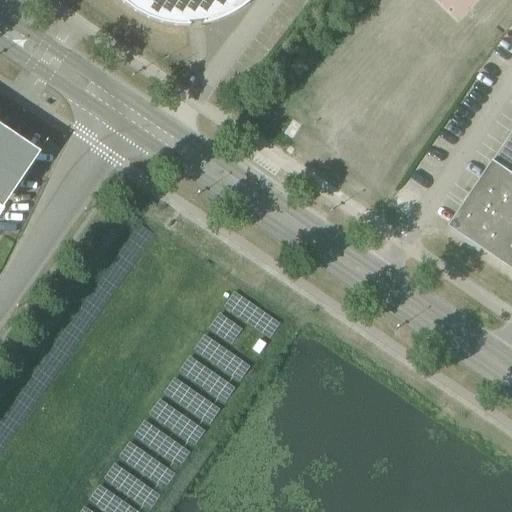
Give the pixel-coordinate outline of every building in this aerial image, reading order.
[(117,0),(121,3),(125,7),(130,10),(134,13),(140,16),(145,18),(150,21),(155,23),(160,24),(166,25),(171,26),(177,27),(182,27),(187,27),(189,27),(189,26),(187,26),(187,25),(203,24),(201,24),(202,26),(207,25),(212,23),(218,22),(226,18),(231,16),(236,13),(240,10),(245,6),(250,3),(252,0),(117,0)] [(0,175),(9,162),(20,145),(0,131),(0,175)] [(511,136),(494,164),(511,176),(511,136)] [(511,176),(494,164),(471,197),(504,219),(511,207),(511,176)] [(484,250),(492,255),(511,225),(511,224),(504,219),(471,197),(450,229),(452,230),(453,229),(466,238),(466,239),(467,239),(468,239),(483,249),(483,250),(484,250)] [(511,225),(492,255),(500,260),(500,261),(500,262),(501,262),(501,261),(511,268),(511,225)]
